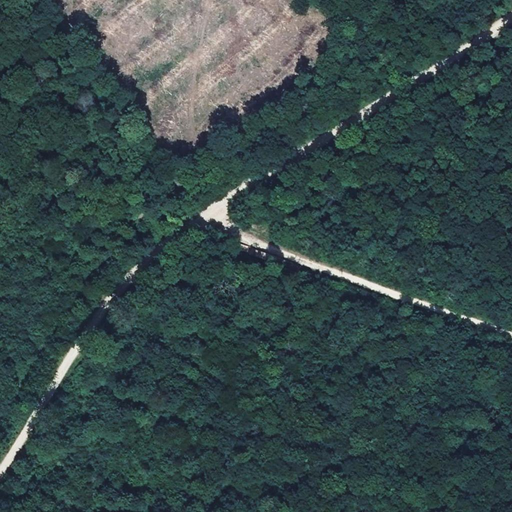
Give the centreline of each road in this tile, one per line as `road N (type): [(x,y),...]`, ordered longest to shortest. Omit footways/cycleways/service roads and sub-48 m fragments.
road 1 (track): [(367,511),(234,316),(199,219),(142,213),(0,249)]
road 2 (track): [(511,13),(199,219)]
road 3 (track): [(199,219),(226,221),(264,246),(506,333)]
road 4 (track): [(199,219),(92,324),(0,468)]
road 5 (track): [(199,219),(170,152),(47,0)]
road 6 (track): [(181,171),(321,56),(341,0)]
